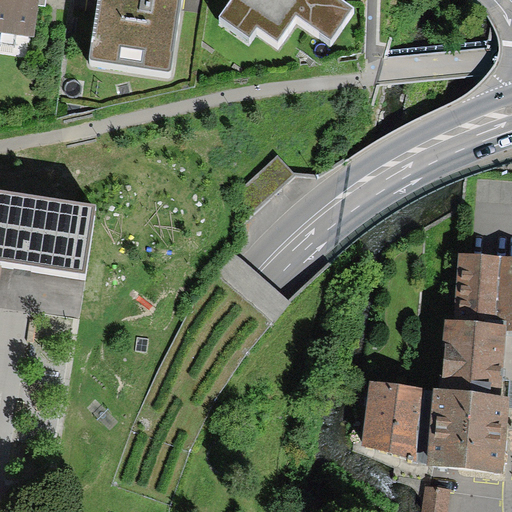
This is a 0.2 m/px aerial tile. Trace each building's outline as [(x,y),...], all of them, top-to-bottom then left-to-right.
[(42,0),(0,0),(0,39),(37,44),(42,0)] [(184,0),(104,0),(94,68),(174,79),(184,0)] [(343,0),(237,0),(218,28),(248,49),(258,36),(278,49),(296,24),(331,48),(351,19),(337,9),(343,0)] [(236,195),(253,214),(295,176),(278,158),(236,195)] [(446,329),(437,399),(500,407),(503,374),(505,336),(511,336),(511,263),(462,260),(456,330),(446,329)] [(511,407),(500,407),(437,399),(424,397),(371,389),(365,423),(362,450),(413,468),(428,469),(428,476),(463,479),(505,483),(508,447),(511,407)] [(446,511),(449,493),(426,490),(423,511),(446,511)]
